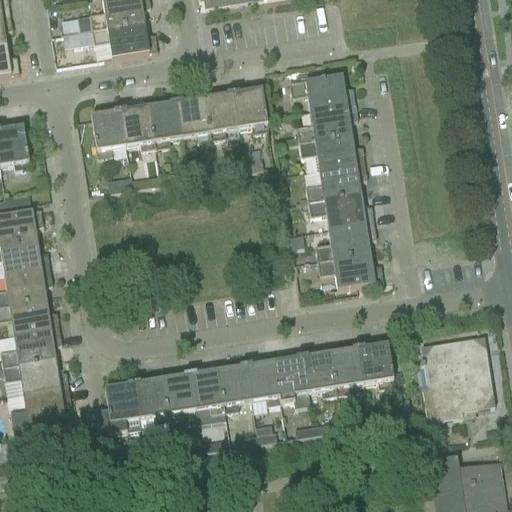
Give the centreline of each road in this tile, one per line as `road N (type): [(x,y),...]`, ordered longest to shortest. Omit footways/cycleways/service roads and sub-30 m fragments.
road 1 (unclassified): [(403,308),(111,352),(90,345),(55,90)]
road 2 (tertiary): [(511,289),(465,0)]
road 3 (unclassified): [(368,80),(403,308)]
road 4 (unclassified): [(55,90),(189,67)]
road 5 (unclassified): [(189,67),(319,45)]
